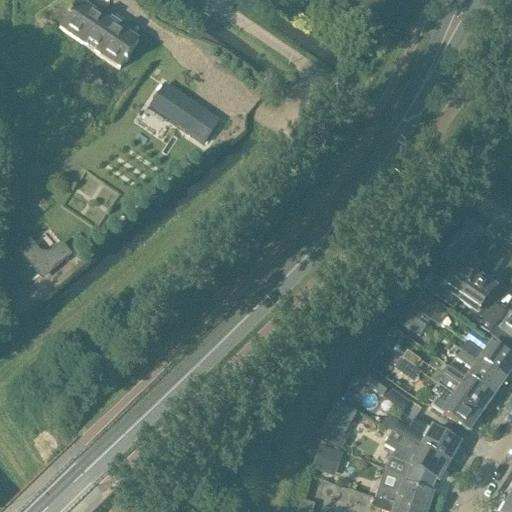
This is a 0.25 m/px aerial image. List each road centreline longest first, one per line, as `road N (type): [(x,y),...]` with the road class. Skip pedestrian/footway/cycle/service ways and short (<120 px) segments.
road 1 (tertiary): [(42,511),(316,231),(379,152),(467,0)]
road 2 (residential): [(336,87),(206,0)]
